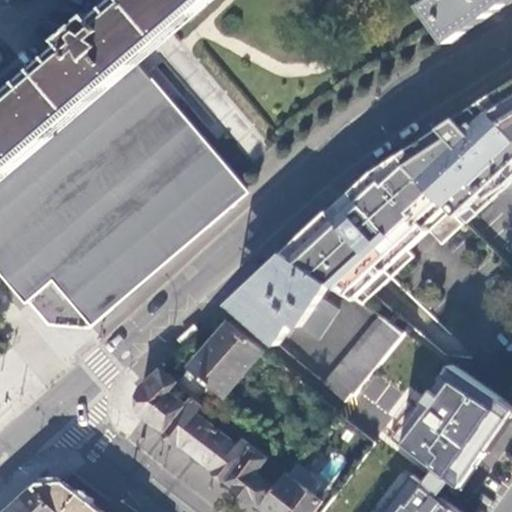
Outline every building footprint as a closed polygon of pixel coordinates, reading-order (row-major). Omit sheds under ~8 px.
[(115,0),(114,1),(119,6),(104,18),(100,13),(93,19),(94,21),(89,24),(88,23),(81,29),(82,30),(78,34),(77,32),(68,39),(73,45),(3,104),(0,99),(0,267),(30,303),(32,302),(51,325),(88,328),(249,192),(233,173),(149,73),(143,66),(137,59),(172,30),(206,0),(115,0)] [(511,0),(436,0),(427,7),(439,24),(452,43),(511,2),(511,1),(511,0)] [(511,82),(485,102),(511,134),(511,82)] [(445,128),(404,154),(466,220),(511,182),(511,134),(485,102),(445,128)] [(404,154),(376,172),(369,178),(335,211),(333,210),(319,223),(289,252),(334,283),(365,304),(369,299),(417,254),(406,243),(427,223),(444,242),(466,220),(404,154)] [(334,283),(289,252),(252,286),(233,304),(280,345),(298,321),(305,326),(303,328),(320,340),(340,310),(323,298),(334,283)] [(354,393),(356,395),(408,333),(384,316),(326,384),(347,401),(354,393)] [(227,396),(268,351),(233,322),(194,367),(213,383),(227,396)] [(404,472),(372,511),(458,511),(436,497),(446,483),(454,488),(459,489),(511,412),(511,405),(454,364),(396,443),(431,470),(420,485),(404,472)] [(199,400),(213,383),(194,367),(181,382),(179,384),(195,397),(199,400)] [(181,382),(164,369),(142,390),(143,414),(152,421),(167,433),(189,405),(173,391),(179,384),(181,382)] [(195,397),(189,405),(167,433),(182,444),(199,457),(220,429),(200,413),(206,406),(199,400),(195,397)] [(220,429),(199,457),(215,470),(230,482),(257,447),(246,439),(240,446),(220,429)] [(263,507),(277,488),(259,473),(271,458),(257,447),(230,482),(243,491),(263,507)] [(75,472),(67,482),(41,484),(38,486),(60,511),(104,511),(105,511),(112,501),(75,472)] [(316,511),(324,501),(291,475),(289,473),(277,488),(263,507),(269,511),(316,511)] [(13,510),(10,511),(60,511),(38,486),(13,510)]
